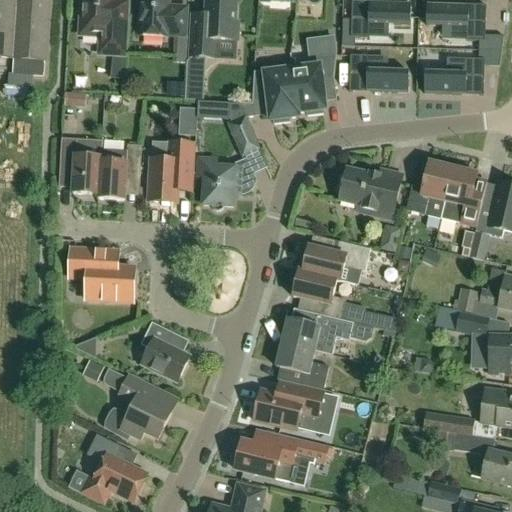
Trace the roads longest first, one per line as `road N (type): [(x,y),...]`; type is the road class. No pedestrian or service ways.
road 1 (residential): [(267,249),(286,185),(318,148),(511,120)]
road 2 (residential): [(169,511),(220,407),(242,335)]
road 3 (residential): [(242,335),(173,314),(161,292),(162,236)]
